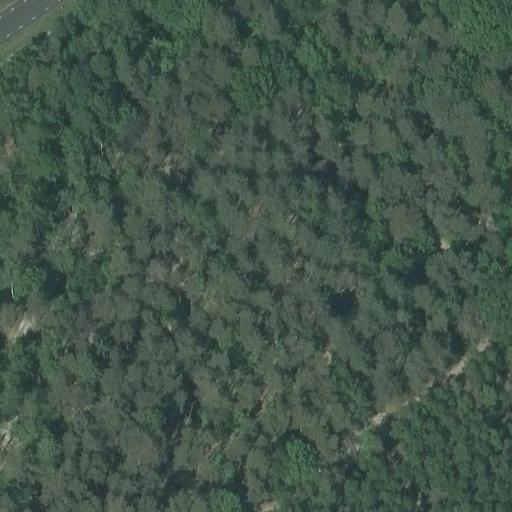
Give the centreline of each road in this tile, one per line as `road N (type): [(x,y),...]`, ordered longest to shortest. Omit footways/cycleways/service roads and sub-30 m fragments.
road 1 (track): [(247,217),(290,166),(347,66),(469,0)]
road 2 (track): [(511,331),(274,511)]
road 3 (track): [(511,252),(415,81),(368,54)]
